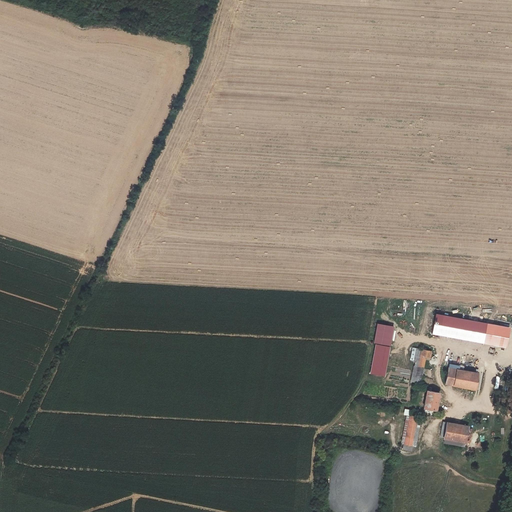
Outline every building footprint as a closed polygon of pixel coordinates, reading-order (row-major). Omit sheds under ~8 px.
[(485,324),(436,315),(433,332),(481,341),(485,324)] [(394,327),(378,324),(374,343),(391,347),(394,327)] [(415,382),(416,377),(421,349),(413,348),(411,359),(415,360),(411,381),(415,382)] [(431,351),(421,349),(416,377),(421,378),(426,358),(430,359),(431,351)] [(454,385),(457,370),(447,368),(444,384),(454,385)] [(476,374),(457,370),(454,385),(473,388),(476,374)] [(384,378),(383,385),(406,388),(407,382),(384,378)] [(438,392),(427,391),(423,410),(435,411),(438,392)] [(404,437),(408,415),(409,410),(407,409),(406,415),(400,448),(401,449),(402,444),(404,437)] [(415,417),(408,415),(404,437),(402,444),(409,446),(415,417)] [(419,417),(415,417),(409,446),(414,447),(419,417)] [(466,428),(445,424),(443,440),(464,444),(466,428)]
